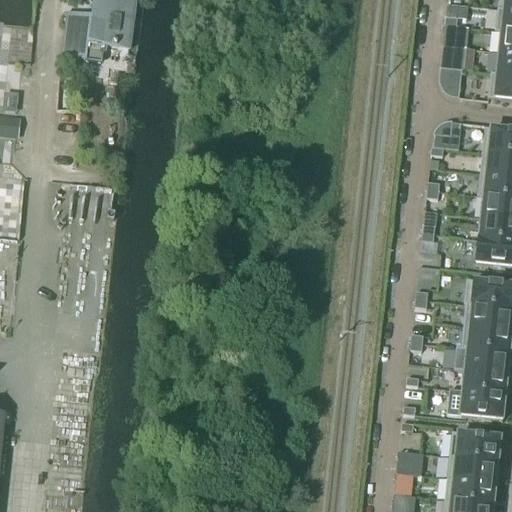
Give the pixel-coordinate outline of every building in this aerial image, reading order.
[(65,16),(60,62),(85,65),(86,54),(105,56),(106,50),(128,53),(135,0),(99,0),(97,21),(65,16)] [(511,0),(505,0),(504,14),(496,13),(496,14),(511,15),(511,0)] [(511,15),(496,14),(494,35),(511,37),(511,15)] [(456,23),(444,22),(444,30),(456,31),(456,23)] [(456,31),(444,30),(443,38),(455,39),(456,31)] [(511,37),(494,35),(494,36),(501,37),(499,57),(511,58),(511,37)] [(463,75),(465,54),(441,51),(439,73),(461,75),(463,75)] [(511,58),(499,57),(497,78),(511,80),(511,58)] [(451,74),(439,73),(438,85),(440,93),(444,98),(447,101),(454,103),(458,104),(461,75),(451,74)] [(511,80),(489,77),(487,103),(511,105),(511,80)] [(0,140),(17,142),(19,124),(0,122),(0,140)] [(433,138),(432,140),(449,142),(451,126),(450,126),(448,126),(445,127),(442,128),(439,129),(437,131),(435,133),(434,135),(433,138)] [(511,135),(483,133),(480,157),(511,160),(511,135)] [(430,152),(429,160),(441,161),(442,153),(430,152)] [(478,179),(511,182),(511,160),(480,157),(478,179)] [(511,182),(478,179),(476,200),(511,204),(511,182)] [(438,188),(427,187),(426,195),(437,196),(438,188)] [(437,196),(426,195),(425,203),(437,204),(437,196)] [(511,204),(476,200),(475,201),(484,202),(481,223),(511,225),(511,204)] [(511,225),(481,223),(479,244),(511,247),(511,225)] [(434,231),(422,230),(421,238),(433,239),(434,231)] [(433,239),(421,238),(420,246),(432,247),(433,239)] [(511,247),(477,244),(474,269),(511,272),(511,247)] [(511,314),(511,289),(465,285),(462,309),(464,309),(511,314)] [(427,298),(415,296),(414,304),(426,305),(427,298)] [(413,312),(425,313),(426,305),(414,304),(413,312)] [(464,309),(462,331),(511,336),(511,333),(511,323),(511,314),(464,309)] [(511,336),(462,331),(460,352),(507,358),(508,349),(510,349),(511,336)] [(422,341),(410,339),(409,347),(421,348),(422,341)] [(421,348),(409,347),(408,355),(420,356),(421,348)] [(506,366),(507,358),(460,352),(460,354),(467,354),(465,375),(507,379),(508,367),(506,366)] [(506,392),(507,379),(465,375),(462,396),(502,400),(503,392),(506,392)] [(405,382),(405,390),(416,391),(417,383),(405,382)] [(449,395),(446,420),(501,426),(504,401),(502,400),(462,396),(449,395)] [(414,413),(402,411),(402,419),(413,420),(414,413)] [(401,428),(400,436),(412,437),(412,429),(401,428)] [(497,467),(500,442),(451,437),(448,462),(495,467),(497,467)] [(409,458),(398,456),(397,464),(409,466),(409,458)] [(448,462),(446,483),(495,489),(497,476),(494,476),(495,467),(448,462)] [(494,501),(495,489),(446,483),(444,505),(490,510),(491,501),(494,501)] [(406,493),(394,491),(393,499),(405,501),(406,493)] [(405,501),(393,499),(392,507),(404,509),(405,501)]
